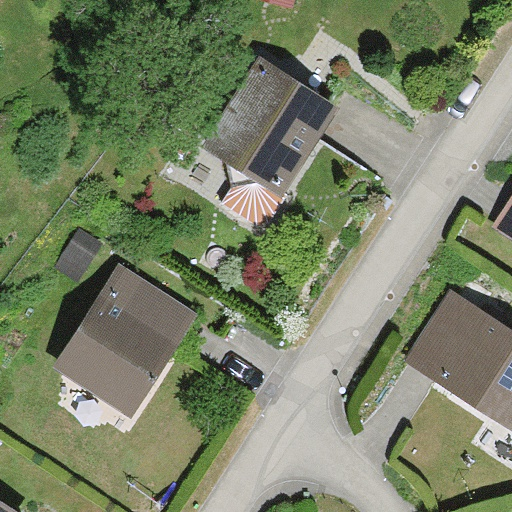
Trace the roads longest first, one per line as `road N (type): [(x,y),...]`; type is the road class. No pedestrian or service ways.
road 1 (residential): [(294,424),(511,72)]
road 2 (residential): [(294,424),(388,511)]
